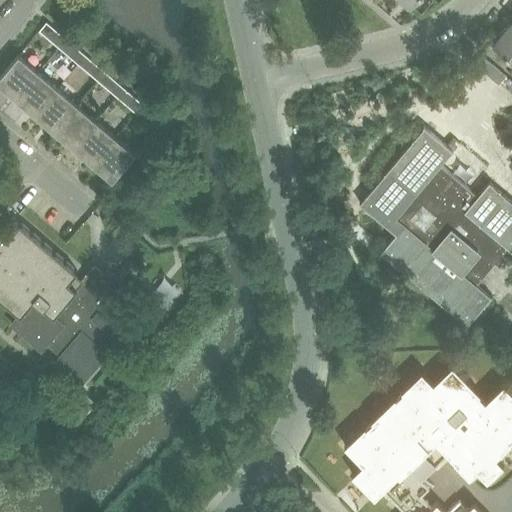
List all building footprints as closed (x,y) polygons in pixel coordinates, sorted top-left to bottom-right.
[(46,21),(39,29),(59,46),(66,38),(46,21)] [(511,24),(509,23),(493,42),(511,58),(511,24)] [(66,38),(59,46),(78,62),(85,54),(66,38)] [(0,74),(0,83),(16,97),(38,70),(18,53),(0,74)] [(85,54),(78,62),(97,79),(104,70),(85,54)] [(482,55),(474,64),(487,74),(497,83),(505,75),(494,65),(482,55)] [(57,87),(38,70),(16,97),(35,113),(57,87)] [(97,79),(116,95),(123,86),(104,70),(97,79)] [(116,95),(135,111),(142,103),(123,86),(116,95)] [(35,113),(54,130),(77,103),(57,87),(35,113)] [(54,130),(73,146),(96,119),(77,103),(54,130)] [(135,111),(155,127),(162,119),(142,103),(135,111)] [(115,135),(96,119),(73,146),(92,162),(115,135)] [(424,127),(388,169),(361,202),(359,200),(359,201),(395,232),(382,248),(380,251),(381,252),(382,251),(383,252),(387,255),(405,270),(409,273),(426,288),(430,291),(467,322),(465,324),(466,325),(482,306),(490,296),(491,295),(490,294),(489,295),(476,284),(507,247),(511,250),(511,248),(511,202),(492,185),(493,184),(489,180),(477,195),(439,163),(451,150),(452,151),(453,150),(423,125),(422,126),(424,127)] [(115,135),(92,162),(112,178),(134,151),(115,135)] [(117,338),(144,308),(118,285),(108,297),(94,285),(104,274),(93,265),(81,279),(73,273),(76,270),(19,221),(9,232),(3,226),(0,229),(0,297),(18,313),(10,322),(41,348),(46,342),(60,353),(54,360),(80,382),(106,352),(99,346),(111,333),(117,338)] [(383,488),(404,509),(420,494),(429,485),(421,478),(418,474),(432,461),(435,464),(447,453),(453,459),(453,460),(469,476),(476,469),(486,479),(503,463),(495,456),(511,441),(509,440),(511,437),(511,391),(503,382),(484,400),(478,394),(479,392),(452,363),(432,382),(421,370),(401,389),(402,391),(396,397),(394,396),(371,418),(372,420),(365,426),(364,425),(344,444),(362,463),(351,473),(374,496),(383,488)] [(459,500),(447,511),(436,500),(431,505),(420,494),(404,509),(406,511),(483,511),(473,501),(467,507),(459,500)]
